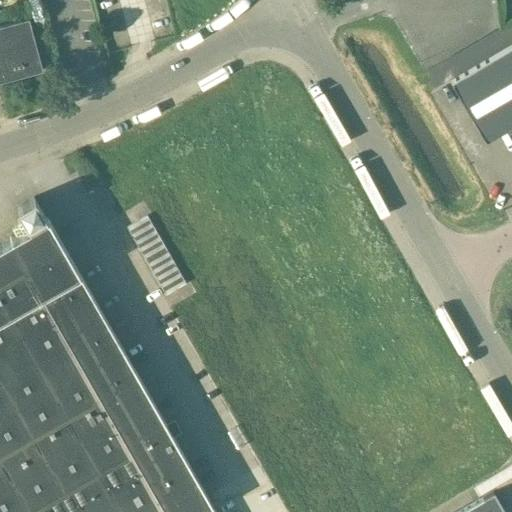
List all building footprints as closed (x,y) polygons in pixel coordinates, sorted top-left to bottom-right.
[(95,0),(103,40),(110,48),(154,40),(142,25),(145,6),(144,1),(135,2),(134,0),(95,0)] [(511,0),(464,0),(466,13),(511,8),(511,0)] [(0,82),(43,71),(28,18),(0,26),(0,82)] [(511,124),(511,44),(450,81),(484,141),(511,124)] [(215,511),(47,217),(46,218),(33,197),(15,207),(26,226),(26,225),(28,228),(0,244),(0,511),(215,511)] [(160,292),(182,282),(149,213),(127,223),(160,292)] [(503,511),(492,493),(459,511),(503,511)]
